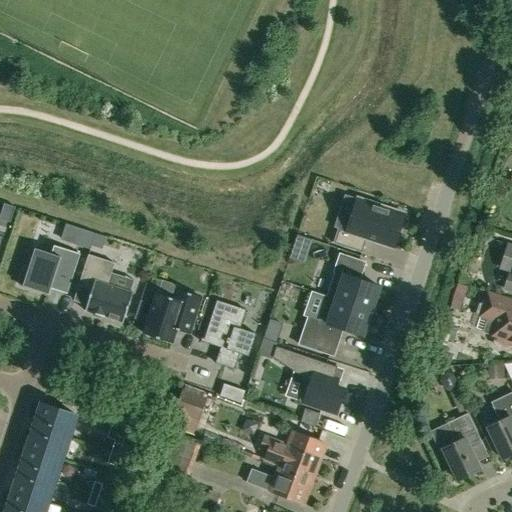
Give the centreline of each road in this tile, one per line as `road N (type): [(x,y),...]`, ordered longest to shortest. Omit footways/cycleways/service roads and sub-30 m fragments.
road 1 (unclassified): [(338,511),(508,0)]
road 2 (residential): [(49,321),(229,380)]
